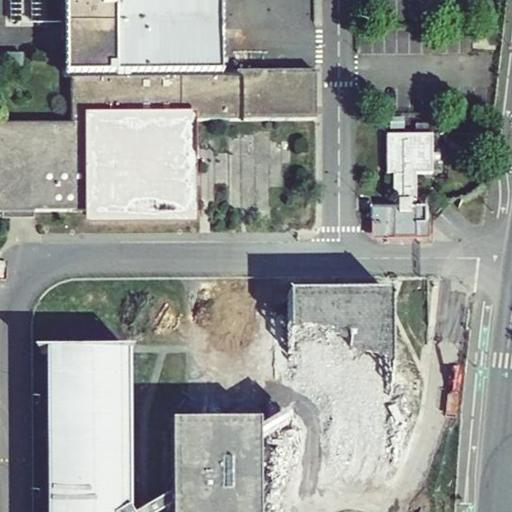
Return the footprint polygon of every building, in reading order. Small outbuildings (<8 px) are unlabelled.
[(0,215),(90,216),(90,224),(192,224),(192,192),(192,125),(273,125),(313,126),(314,75),(222,75),(222,0),(65,0),(65,77),(73,77),(72,125),(0,125),(0,215)] [(273,125),(192,125),(192,192),(213,193),(238,193),(237,216),(244,216),(264,216),(265,160),(273,160),(273,125)] [(425,138),(425,125),(413,125),(412,138),(425,138)] [(430,138),(425,138),(412,138),(383,137),(382,176),(390,176),(390,202),(395,203),(395,210),(389,209),(389,232),(413,232),(413,210),(407,209),(407,203),(413,203),(413,176),(429,176),(430,138)] [(237,216),(238,193),(213,193),(212,225),(244,225),(244,216),(237,216)] [(413,232),(389,232),(389,240),(413,240),(413,232)] [(285,294),(285,365),(285,391),(285,407),(285,420),(284,460),(387,460),(388,295),(285,294)] [(113,511),(113,362),(45,361),(43,511),(113,511)] [(285,391),(285,365),(270,364),(270,391),(285,391)] [(249,442),(285,420),(285,407),(249,430),(249,442)] [(249,430),(249,420),(162,419),(162,494),(162,507),(162,511),(249,511),(249,475),(249,442),(249,430)] [(131,511),(116,511),(115,510),(113,511),(152,511),(162,507),(162,494),(131,511)]
